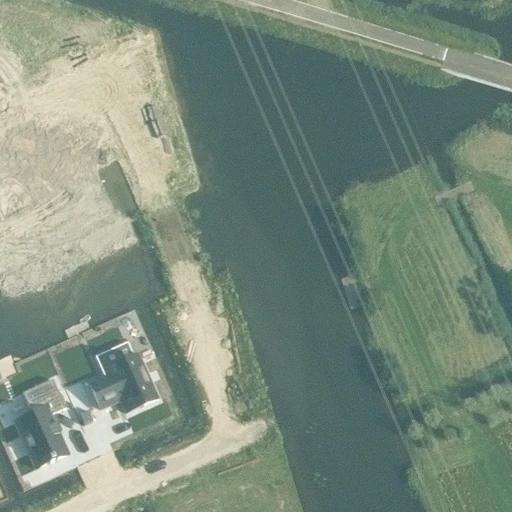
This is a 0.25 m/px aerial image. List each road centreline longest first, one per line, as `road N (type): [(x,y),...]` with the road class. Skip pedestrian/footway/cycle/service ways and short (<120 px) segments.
road 1 (track): [(98,85),(172,250),(225,441)]
road 2 (unclassified): [(263,0),(511,75)]
road 3 (residential): [(261,425),(68,511)]
